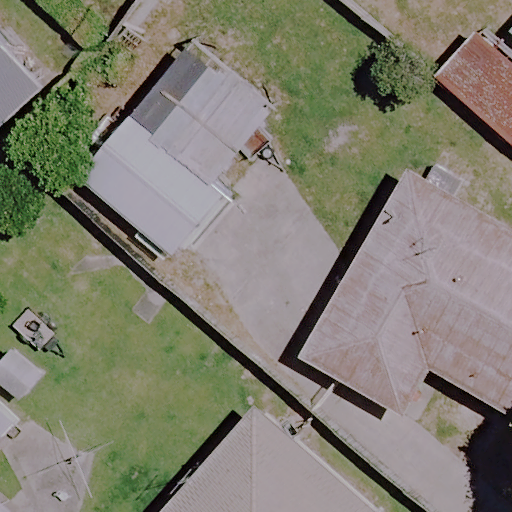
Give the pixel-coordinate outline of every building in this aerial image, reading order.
[(511,25),(497,43),(463,13),(413,71),(511,156),(511,25)] [(286,121),(217,64),(156,137),(131,116),(78,180),(172,258),(286,121)] [(511,231),(406,173),(303,360),(406,417),(432,372),(511,416),(511,231)] [(0,492),(0,439),(49,386),(1,341),(0,342),(0,511),(6,511),(13,505),(0,492)] [(369,511),(255,413),(169,511),(369,511)]
